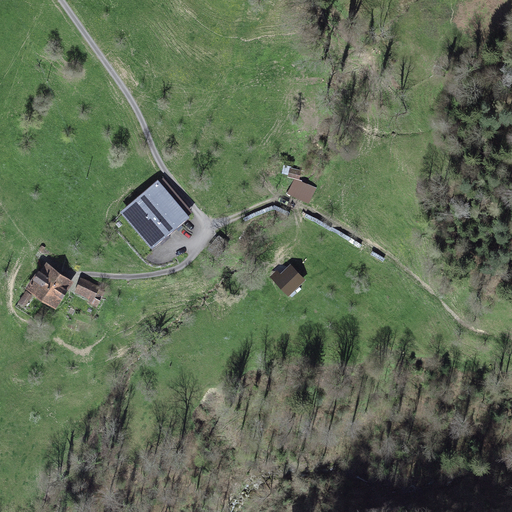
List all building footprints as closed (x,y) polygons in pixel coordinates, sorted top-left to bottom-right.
[(291,166),(288,174),(302,178),(304,169),(291,166)] [(294,177),(289,194),(311,201),(317,185),(294,177)] [(185,221),(153,184),(117,215),(149,251),(185,221)] [(42,266),(22,294),(48,313),(68,285),(42,266)] [(303,285),(288,269),(271,285),(287,301),(303,285)] [(93,290),(78,282),(71,295),(85,303),(93,290)]
